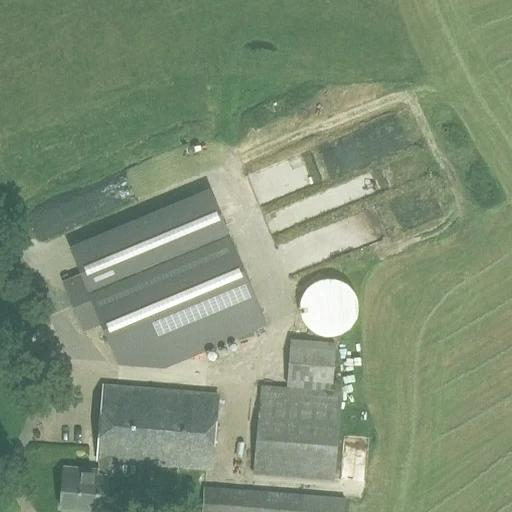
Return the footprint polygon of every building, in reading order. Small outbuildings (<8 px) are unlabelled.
[(473,193),(480,179),(473,176),(480,162),(469,156),(455,184),(473,193)] [(411,161),(413,178),(430,177),(429,160),(411,161)] [(349,266),(427,240),(422,224),(451,214),(441,184),(334,220),(349,266)] [(63,281),(84,331),(103,323),(119,363),(164,367),(266,324),(220,216),(211,192),(71,250),(81,274),(63,281)] [(349,313),(349,308),(349,302),(347,297),(345,293),(341,288),(336,285),(331,283),(326,281),(321,281),(316,282),(311,284),(307,286),(303,290),(300,294),(298,298),(296,303),(296,308),(297,314),(298,319),(301,324),(304,327),(309,331),(313,333),(318,334),(324,335),(329,334),(334,332),(339,329),(342,326),(345,322),(347,318),(349,313)] [(331,389),(334,344),(292,341),(289,385),(331,389)] [(211,469),(217,392),(105,384),(98,474),(80,473),(81,469),(65,467),(64,471),(61,508),(105,511),(106,493),(121,494),(122,476),(118,476),(119,462),(211,469)] [(333,479),(340,393),(262,387),(255,473),(333,479)] [(205,488),(202,511),(342,511),(343,499),(335,498),(206,488),(205,488)]
